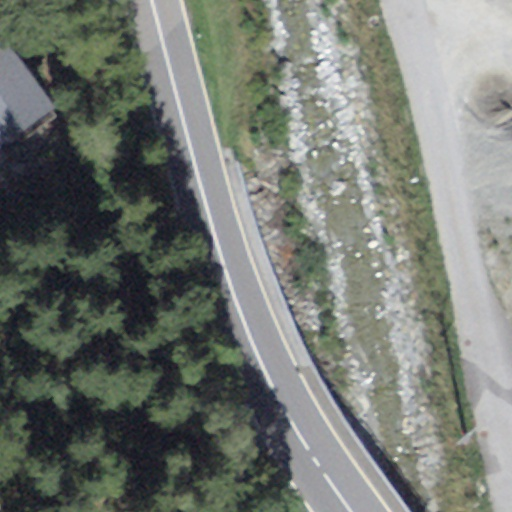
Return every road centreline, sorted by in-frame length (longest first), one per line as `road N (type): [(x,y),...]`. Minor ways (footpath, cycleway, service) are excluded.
road 1 (secondary): [(153,0),(216,238),(263,365),(358,511)]
road 2 (residential): [(414,0),(511,454)]
